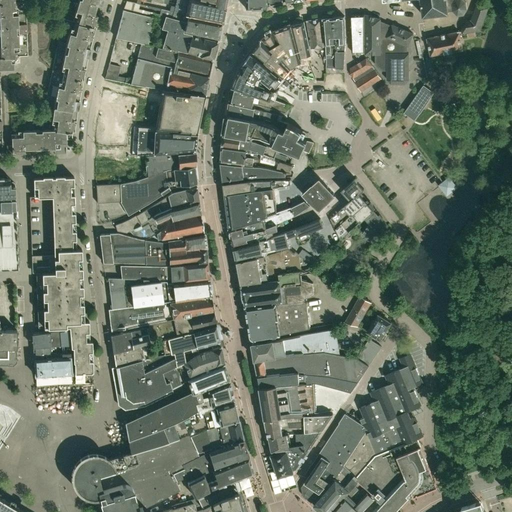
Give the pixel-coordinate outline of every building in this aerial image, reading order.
[(0,0),(0,153),(3,153),(0,75),(0,68),(14,68),(13,62),(19,62),(19,56),(28,56),(25,0),(0,0)] [(78,0),(74,16),(73,20),(72,21),(65,19),(59,41),(59,42),(57,50),(48,95),(48,96),(46,104),(46,105),(43,129),(51,130),(23,131),(23,134),(18,134),(12,134),(12,146),(7,146),(8,153),(13,153),(20,152),(23,152),(25,152),(25,150),(24,149),(31,149),(32,149),(35,149),(36,149),(43,148),(55,148),(55,145),(60,145),(65,145),(66,145),(66,140),(66,139),(72,139),(72,133),(75,133),(78,110),(79,102),(88,58),(90,50),(96,29),(96,27),(93,26),(95,22),(96,19),(97,15),(94,14),(96,8),(97,5),(98,2),(100,3),(100,0),(78,0)] [(187,15),(222,23),(223,17),(225,6),(199,0),(183,0),(183,4),(187,5),(187,6),(185,14),(187,15)] [(266,7),(266,4),(266,0),(245,0),(245,8),(266,7)] [(421,0),(423,16),(450,13),(450,12),(453,11),(457,16),(464,15),(467,9),(467,2),(464,0),(421,0)] [(186,22),(184,31),(218,38),(222,23),(187,16),(187,15),(185,14),(187,6),(175,3),(173,12),(126,1),(123,10),(154,18),(164,20),(165,16),(186,22)] [(489,7),(487,6),(477,2),(471,20),(467,22),(464,25),(463,27),(462,29),(462,31),(462,33),(481,30),(489,7)] [(147,45),(154,18),(123,10),(116,37),(141,43),(147,45)] [(366,54),(375,54),(375,64),(381,70),(387,70),(387,79),(391,83),(405,83),(409,79),(409,53),(407,53),(407,45),(408,46),(413,34),(392,25),(392,26),(380,21),(380,19),(365,14),(366,54)] [(365,15),(351,15),(352,53),(365,52),(365,46),(365,15)] [(212,59),(218,41),(192,35),(183,33),(184,31),(186,22),(165,16),(164,20),(162,29),(167,30),(162,48),(178,51),(187,53),(212,59)] [(346,43),(345,16),(334,17),(337,41),(335,62),(335,68),(344,68),(346,43)] [(326,45),(326,46),(326,54),(326,68),(335,68),(335,62),(337,41),(334,17),(323,18),(326,45)] [(326,45),(323,18),(307,21),(312,48),(317,48),(317,50),(322,49),(321,47),(326,46),(326,45)] [(304,21),(291,24),(300,56),(311,54),(304,21)] [(291,24),(272,30),(285,53),(290,50),(296,62),(300,61),(301,61),(300,56),(291,24)] [(272,30),(261,39),(281,59),(289,66),(296,62),(290,50),(285,53),(272,30)] [(459,31),(427,38),(430,57),(463,50),(459,31)] [(251,52),(279,75),(282,77),(283,77),(284,78),(292,70),(289,66),(281,59),(261,39),(251,51),(251,52)] [(178,52),(147,45),(141,43),(132,79),(126,77),(125,82),(160,89),(161,89),(166,90),(167,87),(205,93),(212,60),(187,54),(178,52)] [(234,85),(233,85),(271,99),(272,97),(274,90),(275,89),(259,83),(257,82),(258,77),(260,75),(262,77),(271,85),(273,83),(279,75),(251,52),(244,62),(246,64),(243,68),(241,67),(239,73),(238,72),(234,85)] [(366,58),(350,68),(350,74),(353,78),(373,66),(367,58),(366,58)] [(109,64),(105,78),(117,81),(120,67),(109,64)] [(373,66),(353,78),(355,82),(361,91),(381,78),(375,70),(373,66)] [(315,91),(325,91),(326,80),(315,80),(315,91)] [(424,84),(406,110),(416,117),(422,109),(423,109),(428,102),(427,101),(435,91),(424,84)] [(229,101),(252,107),(256,108),(266,111),(267,111),(274,113),(279,114),(283,115),(285,116),(289,105),(271,99),(233,85),(234,85),(233,85),(233,86),(232,89),(230,97),(229,101)] [(146,119),(144,127),(160,129),(177,130),(177,132),(197,133),(205,94),(166,90),(161,89),(158,108),(152,108),(151,120),(146,119)] [(227,112),(227,113),(254,118),(260,119),(274,124),(282,129),(285,130),(288,123),(281,120),(278,119),(279,114),(274,113),(267,111),(266,111),(256,108),(252,107),(229,101),(229,102),(227,112)] [(347,106),(351,111),(357,107),(353,102),(347,106)] [(224,133),(242,136),(252,138),(261,140),(294,152),(301,155),(303,150),(309,153),(314,142),(307,141),(303,139),(306,133),(303,131),(298,128),(296,127),(288,123),(285,130),(282,129),(274,124),(260,119),(254,118),(227,113),(227,114),(224,132),(224,133)] [(132,156),(146,154),(160,152),(194,150),(197,134),(197,133),(177,132),(177,130),(160,129),(144,127),(135,127),(133,151),(132,151),(132,156)] [(224,133),(222,145),(240,147),(247,148),(250,149),(252,141),(252,138),(242,136),(224,133)] [(252,141),(250,149),(253,150),(261,153),(264,154),(275,158),(276,153),(278,149),(267,146),(252,141)] [(222,145),(222,153),(246,156),(246,157),(250,157),(250,153),(261,155),(261,153),(253,150),(250,149),(247,148),(240,147),(222,145)] [(146,156),(147,174),(148,177),(163,171),(163,170),(173,168),(178,167),(194,164),(194,151),(160,154),(146,156)] [(222,153),(221,161),(222,162),(245,164),(245,165),(253,166),(254,158),(250,157),(246,157),(246,156),(222,153)] [(250,153),(250,157),(254,158),(253,166),(260,166),(277,169),(286,171),(291,172),(292,165),(289,164),(285,163),(287,157),(276,153),(275,158),(264,154),(261,153),(261,155),(250,153)] [(222,162),(220,163),(223,180),(244,178),(286,176),(293,176),(293,173),(291,172),(286,171),(277,169),(260,166),(253,166),(252,166),(243,165),(222,162)] [(175,185),(177,185),(196,182),(194,165),(173,169),(175,185)] [(96,185),(97,203),(120,201),(128,215),(148,203),(172,188),(177,187),(177,185),(175,185),(173,169),(173,168),(163,170),(163,171),(148,177),(122,183),(96,185)] [(450,190),(451,189),(457,185),(449,174),(441,180),(439,182),(441,185),(447,193),(450,190)] [(42,177),(33,177),(33,178),(34,178),(34,186),(37,186),(37,196),(38,196),(47,196),(52,196),(53,236),(54,244),(54,254),(54,255),(54,258),(50,258),(50,266),(54,266),(55,272),(36,272),(36,276),(36,287),(37,294),(37,306),(37,312),(38,323),(38,328),(69,326),(69,330),(71,344),(71,347),(73,347),(74,362),(75,373),(76,373),(76,372),(82,372),(82,373),(85,373),(85,371),(91,371),(91,372),(93,372),(93,371),(92,371),(91,362),(92,361),(92,360),(89,360),(88,352),(92,352),(92,351),(91,351),(91,342),(92,342),(92,341),(90,341),(86,341),(85,331),(88,331),(88,322),(89,322),(89,321),(84,321),(80,321),(80,311),(83,311),(82,304),(80,304),(79,293),(82,293),(82,286),(79,286),(78,275),(81,275),(81,268),(78,268),(78,257),(81,257),(80,250),(81,250),(81,249),(76,249),(73,249),(72,239),(75,239),(74,231),(72,231),(71,220),(74,220),(74,213),(71,213),(71,202),(73,202),(73,195),(71,195),(70,184),(73,184),(72,177),(73,177),(73,176),(64,176),(64,175),(63,175),(63,176),(56,177),(56,176),(54,176),(54,177),(52,177),(52,176),(51,176),(51,177),(43,177),(43,176),(42,176),(42,177)] [(0,267),(3,268),(6,268),(7,268),(11,268),(11,267),(17,267),(17,261),(18,261),(17,236),(16,208),(15,208),(15,190),(15,186),(15,184),(13,182),(11,182),(10,182),(10,179),(10,178),(9,178),(5,178),(4,178),(4,177),(0,177),(0,267)] [(312,184),(302,193),(308,199),(319,209),(320,209),(335,195),(320,178),(313,184),(312,185),(312,184)] [(364,189),(357,182),(358,181),(355,178),(355,179),(342,190),(351,200),(364,189)] [(253,180),(223,183),(225,194),(253,190),(273,187),(284,185),(291,184),(291,181),(291,179),(286,179),(273,179),(253,180)] [(199,201),(197,186),(174,192),(172,193),(143,211),(148,219),(158,213),(168,208),(171,208),(172,207),(199,201)] [(253,190),(225,194),(229,226),(229,228),(263,219),(264,219),(263,218),(277,213),(273,187),(253,190)] [(364,189),(351,200),(347,203),(355,211),(368,200),(366,201),(359,193),(364,189)] [(375,208),(373,205),(371,202),(371,203),(368,200),(355,211),(363,220),(375,208)] [(150,236),(172,219),(200,212),(199,201),(172,207),(171,208),(168,208),(158,213),(148,219),(148,220),(130,230),(133,234),(140,236),(150,236)] [(305,201),(291,208),(294,216),(295,216),(310,206),(305,201)] [(363,220),(355,211),(347,203),(330,219),(340,240),(363,220)] [(263,219),(229,228),(229,229),(230,229),(231,236),(231,237),(232,237),(267,229),(277,225),(276,224),(282,222),(292,219),(288,209),(279,212),(277,213),(263,218),(264,219),(263,219)] [(379,236),(387,225),(376,210),(367,219),(371,224),(363,233),(368,236),(375,242),(379,236)] [(148,219),(143,211),(128,219),(122,222),(115,225),(117,230),(126,232),(130,230),(148,220),(148,219)] [(172,220),(160,231),(161,238),(204,231),(201,214),(172,220)] [(269,237),(234,246),(237,261),(264,254),(290,248),(289,247),(287,237),(289,238),(292,237),(297,235),(300,236),(323,227),(324,227),(321,219),(307,224),(295,229),(293,229),(287,232),(271,237),(269,237)] [(267,229),(232,237),(234,246),(269,237),(268,236),(268,233),(278,230),(277,227),(284,226),(282,222),(276,224),(277,225),(267,229)] [(140,239),(126,235),(118,233),(99,234),(103,262),(145,263),(144,240),(140,239)] [(184,249),(206,246),(205,236),(204,233),(203,233),(185,238),(185,240),(169,242),(169,247),(172,247),(173,248),(173,249),(184,249)] [(144,240),(145,263),(145,265),(169,266),(207,262),(206,246),(184,249),(173,249),(173,248),(172,247),(169,247),(169,242),(185,240),(185,238),(165,242),(144,240)] [(237,261),(239,271),(302,266),(300,253),(292,249),(268,255),(237,261)] [(315,265),(326,274),(331,266),(319,259),(315,265)] [(160,280),(166,280),(166,281),(169,281),(173,282),(209,277),(207,262),(169,266),(145,265),(120,265),(121,278),(144,278),(160,280)] [(262,281),(280,279),(279,273),(302,269),(302,266),(239,271),(241,283),(262,281)] [(242,284),(246,306),(282,302),(305,299),(305,297),(315,292),(314,282),(302,279),(302,274),(310,273),(309,269),(302,269),(279,273),(280,279),(262,281),(242,284)] [(211,295),(209,278),(171,283),(166,283),(166,281),(166,280),(160,280),(144,278),(121,278),(108,278),(112,309),(133,306),(160,303),(170,301),(174,301),(211,295)] [(111,331),(133,327),(148,323),(173,318),(173,319),(214,311),(211,296),(170,302),(170,301),(160,303),(133,306),(112,309),(108,309),(111,331)] [(368,307),(371,302),(360,296),(345,322),(357,326),(368,307)] [(282,302),(246,306),(252,339),(281,334),(310,328),(308,302),(305,299),(282,302)] [(146,327),(139,329),(140,335),(148,333),(150,342),(176,335),(216,324),(214,311),(173,319),(173,318),(148,323),(149,327),(146,328),(146,327)] [(380,339),(391,322),(378,314),(367,331),(380,339)] [(168,338),(161,340),(165,355),(169,354),(171,353),(173,352),(183,350),(184,354),(212,346),(220,343),(220,340),(217,326),(216,325),(193,331),(193,332),(168,338)] [(17,329),(15,329),(0,329),(0,365),(11,366),(16,360),(17,329)] [(112,335),(111,335),(114,352),(142,345),(147,344),(150,343),(150,342),(148,333),(140,335),(139,329),(112,335)] [(325,351),(326,352),(340,354),(335,329),(283,339),(274,341),(274,340),(253,343),(255,359),(277,356),(286,354),(325,351)] [(60,330),(32,333),(35,374),(35,375),(71,373),(70,352),(61,352),(62,356),(55,357),(55,353),(49,354),(49,348),(54,348),(54,345),(61,345),(60,330)] [(369,365),(382,346),(369,339),(357,358),(369,365)] [(142,345),(114,352),(115,365),(143,357),(149,356),(147,344),(142,345)] [(185,361),(183,363),(189,378),(190,377),(190,375),(199,371),(224,362),(221,346),(196,354),(185,361)] [(150,358),(115,367),(121,396),(135,406),(145,404),(144,401),(146,401),(172,388),(169,382),(166,383),(162,372),(177,365),(185,361),(184,354),(183,350),(173,352),(171,353),(169,354),(165,355),(160,356),(151,358),(150,358)] [(280,373),(280,374),(299,372),(299,373),(328,376),(358,382),(369,365),(357,358),(340,354),(326,352),(325,351),(286,354),(277,356),(277,357),(255,360),(258,376),(280,373)] [(365,417),(360,419),(361,424),(362,424),(367,427),(364,431),(366,433),(367,433),(376,455),(418,438),(422,436),(415,417),(410,419),(407,411),(420,405),(413,386),(422,382),(410,354),(401,358),(404,367),(386,375),(390,384),(371,392),(375,401),(361,407),(365,417)] [(177,365),(162,372),(166,383),(169,382),(172,388),(182,384),(187,380),(187,378),(189,378),(183,363),(185,361),(177,365)] [(189,378),(187,378),(187,380),(190,388),(192,393),(193,395),(207,389),(228,380),(228,379),(229,379),(228,378),(227,375),(225,367),(224,363),(190,377),(189,378)] [(299,373),(299,372),(280,374),(280,373),(258,376),(260,387),(298,382),(315,382),(339,389),(351,392),(358,382),(328,376),(299,373)] [(207,389),(193,395),(198,410),(215,405),(234,399),(229,380),(228,380),(207,389)] [(283,417),(303,415),(316,414),(317,415),(333,414),(338,409),(335,406),(329,407),(329,401),(316,401),(315,382),(298,382),(260,387),(265,418),(281,417),(283,417)] [(126,423),(125,423),(128,436),(127,436),(128,439),(170,423),(190,414),(190,413),(193,411),(198,410),(193,395),(192,393),(190,393),(191,394),(187,395),(181,398),(180,398),(180,399),(170,403),(169,403),(169,404),(159,408),(158,408),(158,409),(148,413),(147,413),(147,414),(137,418),(136,418),(136,419),(126,423)] [(170,423),(128,439),(130,452),(166,441),(190,433),(205,429),(220,424),(239,419),(234,400),(234,399),(215,405),(198,410),(193,411),(190,413),(190,414),(170,423)] [(314,499),(316,501),(336,479),(364,431),(367,427),(362,424),(361,424),(345,413),(339,422),(339,423),(318,455),(312,464),(311,464),(305,473),(309,476),(304,483),(302,484),(303,496),(312,502),(314,499)] [(265,418),(269,437),(283,434),(287,433),(302,432),(303,432),(322,431),(332,415),(333,414),(317,415),(316,414),(303,415),(283,417),(281,417),(265,418)] [(200,452),(210,448),(243,438),(239,420),(219,426),(205,430),(191,436),(197,451),(200,452)] [(295,450),(303,449),(308,452),(322,431),(303,432),(302,432),(287,433),(283,434),(269,437),(272,450),(273,451),(291,448),(295,450)] [(180,490),(177,481),(173,473),(184,469),(182,465),(206,453),(212,451),(210,448),(200,452),(197,451),(191,436),(190,433),(166,441),(130,452),(123,453),(111,457),(109,458),(108,457),(107,456),(104,455),(103,454),(102,454),(100,453),(99,453),(97,453),(94,453),(93,453),(91,453),(90,453),(88,453),(86,454),(84,455),(83,455),(82,456),(78,459),(77,460),(76,461),(75,463),(74,465),(73,467),(72,469),(72,470),(72,472),(71,475),(71,477),(71,478),(72,480),(72,482),(73,484),(74,486),(75,487),(76,489),(77,490),(78,491),(80,493),(81,494),(83,495),(84,495),(86,496),(87,497),(89,497),(91,498),(92,498),(94,498),(96,498),(98,497),(100,497),(101,500),(100,501),(102,511),(139,511),(139,509),(144,508),(180,490)] [(336,479),(316,501),(317,502),(314,505),(321,511),(331,511),(347,494),(350,491),(354,486),(358,481),(356,479),(376,455),(367,433),(366,433),(336,479)] [(177,481),(188,476),(188,477),(192,477),(205,471),(206,473),(213,469),(216,467),(236,460),(236,461),(249,456),(243,438),(210,448),(212,451),(206,453),(182,465),(184,469),(173,473),(177,481)] [(363,509),(360,511),(393,511),(394,511),(395,510),(394,510),(395,510),(414,496),(435,488),(438,486),(431,471),(418,438),(376,455),(356,479),(358,481),(354,486),(360,491),(362,489),(366,493),(374,499),(364,510),(363,509)] [(294,470),(290,457),(287,449),(273,453),(273,454),(271,454),(278,477),(295,472),(294,470)] [(291,456),(290,457),(294,470),(297,469),(308,452),(303,449),(295,450),(291,456)] [(195,497),(198,496),(206,491),(233,481),(233,480),(252,474),(254,471),(249,456),(236,461),(236,460),(216,467),(213,469),(216,478),(207,482),(204,474),(187,482),(195,497)] [(251,477),(242,479),(247,498),(256,495),(251,477)] [(176,508),(168,510),(162,511),(246,511),(242,497),(239,498),(237,490),(234,482),(198,497),(198,496),(195,497),(195,498),(191,499),(175,504),(176,508)] [(347,494),(331,511),(360,511),(363,509),(364,510),(374,499),(366,493),(362,489),(360,491),(354,486),(350,491),(347,494)] [(0,496),(0,511),(25,511),(23,511),(13,505),(8,502),(0,496)] [(484,511),(481,501),(456,509),(456,511),(484,511)]
